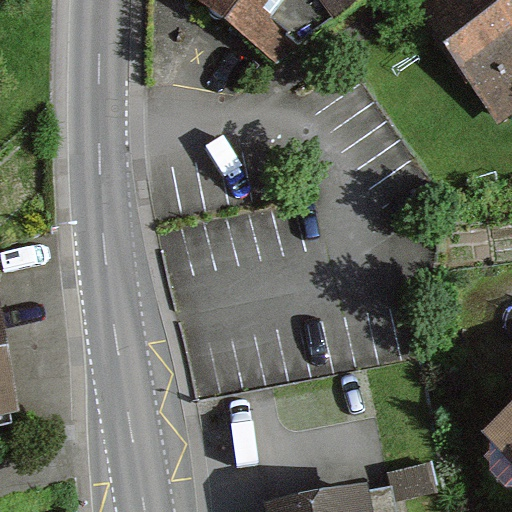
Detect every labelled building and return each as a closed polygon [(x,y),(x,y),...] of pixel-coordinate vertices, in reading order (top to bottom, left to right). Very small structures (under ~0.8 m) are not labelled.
[(182,0),(182,1),(276,83),(335,30),(349,35),(382,0),(182,0)] [(511,0),(430,0),(414,12),(504,130),(511,123),(511,0)] [(0,303),(0,418),(19,415),(0,303)] [(511,421),(496,439),(511,454),(511,421)] [(371,511),(368,491),(263,511),(371,511)]
